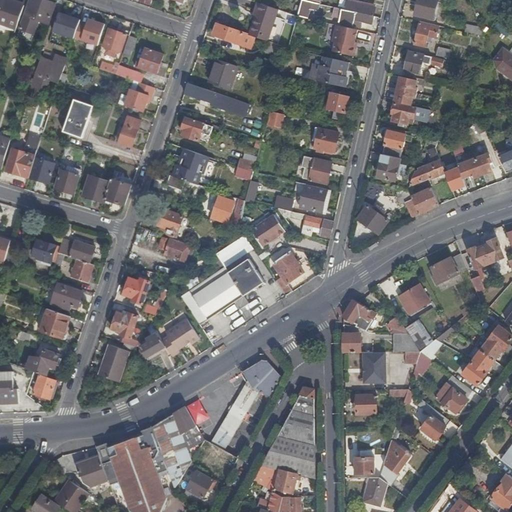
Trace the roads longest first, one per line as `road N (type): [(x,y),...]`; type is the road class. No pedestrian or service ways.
road 1 (residential): [(393,0),(328,296)]
road 2 (primary): [(59,430),(142,412),(279,328)]
road 3 (residential): [(129,233),(194,34)]
road 4 (residential): [(59,430),(129,233)]
road 5 (primary): [(328,296),(422,239),(511,206)]
road 6 (residential): [(413,511),(511,380)]
road 7 (residential): [(223,511),(301,370)]
road 8 (residential): [(0,193),(129,233)]
road 9 (residential): [(333,511),(331,377)]
